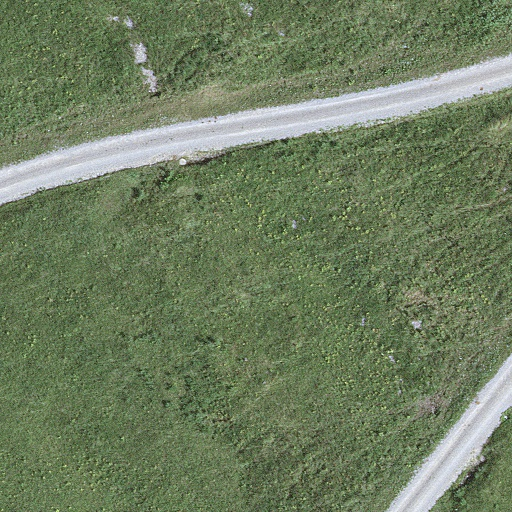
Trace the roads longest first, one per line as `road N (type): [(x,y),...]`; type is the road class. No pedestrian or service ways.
road 1 (track): [(511,74),(461,91),(129,149),(0,187)]
road 2 (track): [(410,511),(511,385)]
